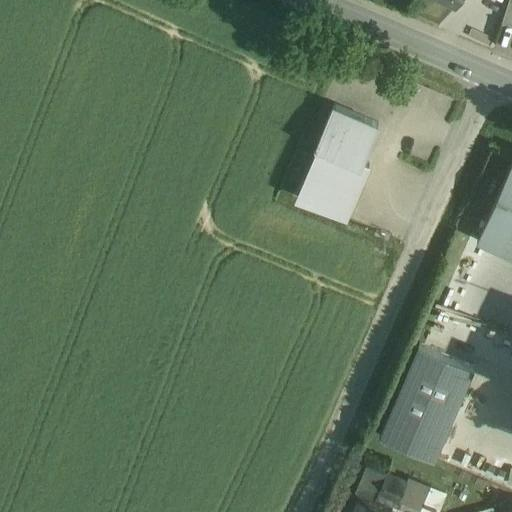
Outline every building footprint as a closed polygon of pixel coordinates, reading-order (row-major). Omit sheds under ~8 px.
[(511,0),(509,0),(503,21),(511,23),(511,0)] [(379,122),(335,103),(318,142),(320,143),(298,194),(347,215),(370,163),(363,160),(379,122)] [(511,161),(478,237),(479,238),(480,237),(511,251),(511,161)] [(474,366),(419,345),(408,368),(405,376),(400,384),(380,433),(436,458),(474,366)] [(389,511),(396,497),(379,489),(387,471),(367,463),(347,509),(353,511),(352,511),(389,511)] [(407,480),(387,471),(379,489),(396,497),(400,498),(408,480),(407,480)] [(431,484),(409,475),(407,480),(408,480),(400,498),(422,507),(426,498),(431,484)]
